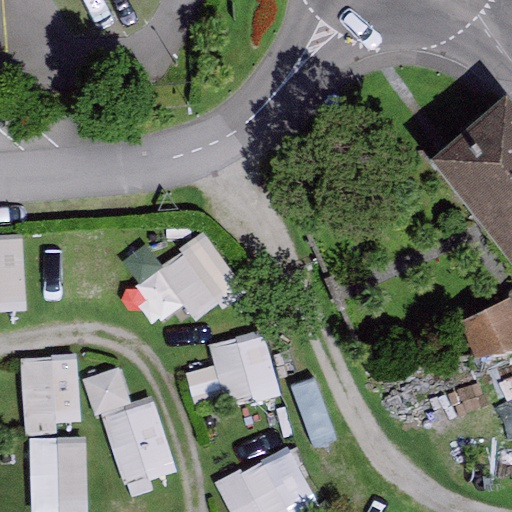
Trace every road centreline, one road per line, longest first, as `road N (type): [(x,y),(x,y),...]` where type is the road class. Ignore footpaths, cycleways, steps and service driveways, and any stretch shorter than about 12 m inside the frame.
road 1 (unknown): [(211,148),(309,314),(378,456),(430,511)]
road 2 (residential): [(346,0),(389,32),(436,30),(456,17)]
